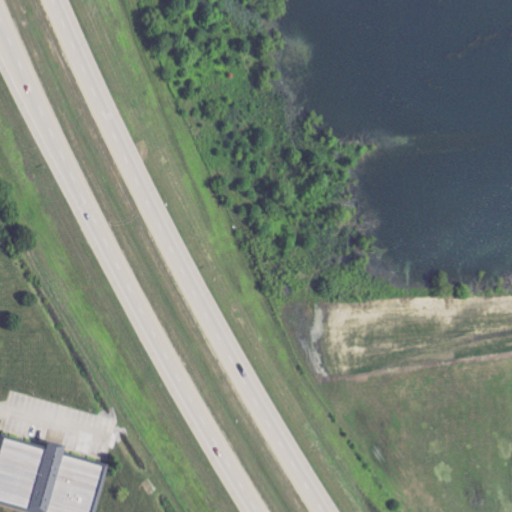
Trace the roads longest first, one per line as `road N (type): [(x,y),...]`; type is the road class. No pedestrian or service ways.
road 1 (motorway): [(325,511),(170,245),(53,0)]
road 2 (motorway): [(0,16),(121,269),(259,511)]
